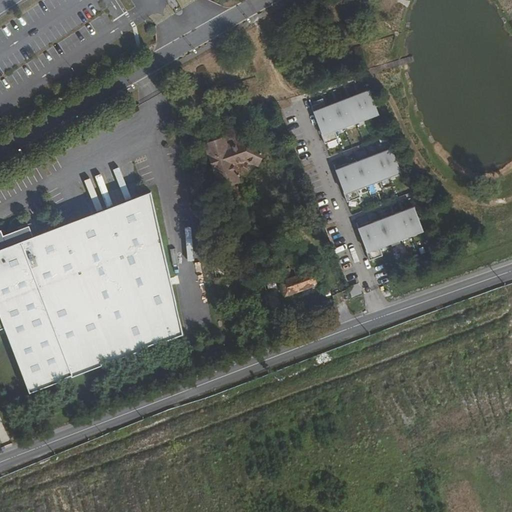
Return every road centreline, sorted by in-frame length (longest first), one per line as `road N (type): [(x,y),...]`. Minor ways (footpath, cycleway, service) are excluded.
road 1 (tertiary): [(0,461),(381,317)]
road 2 (unclassified): [(0,150),(264,0)]
road 3 (residential): [(381,317),(297,92)]
road 4 (unknown): [(156,121),(190,286)]
road 5 (tertiary): [(381,317),(511,271)]
